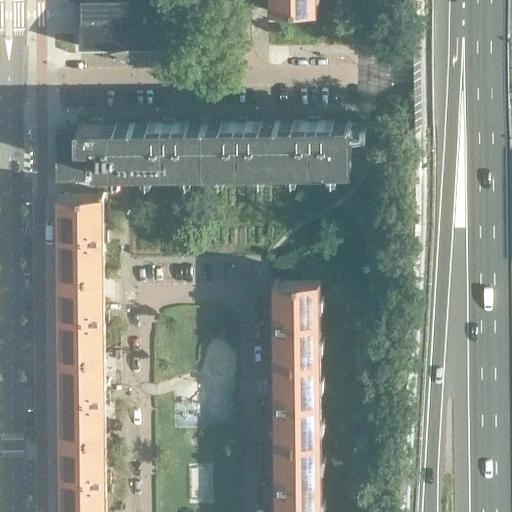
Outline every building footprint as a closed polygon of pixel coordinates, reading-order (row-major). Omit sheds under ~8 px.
[(162,45),(161,0),(79,0),(80,46),(115,45),(129,49),(129,51),(131,51),(131,48),(131,45),(162,45)] [(317,9),(317,0),(271,0),(271,6),(268,6),(268,11),(272,11),(277,11),(277,9),(317,9)] [(351,164),(351,132),(351,126),(352,126),(352,121),(352,119),(354,119),(354,115),(346,115),(346,119),(320,120),(320,116),(308,116),(308,120),(247,121),(247,117),(236,117),(236,121),(209,121),(209,117),(201,117),(201,121),(174,122),(174,118),(163,118),(163,122),(102,123),(102,119),(91,119),(91,123),(78,123),(79,131),(79,141),(96,141),(96,169),(118,169),(117,166),(148,166),(148,169),(190,168),(189,166),(222,165),(222,168),(263,168),(263,165),(294,165),(294,167),(335,167),(335,164),(351,164)] [(96,169),(96,141),(79,141),(79,131),(57,131),(58,178),(97,177),(96,169)] [(110,401),(110,389),(106,389),(106,387),(105,358),(109,358),(109,351),(105,351),(105,322),(105,320),(109,320),(109,308),(105,308),(105,306),(105,277),(108,277),(108,270),(104,270),(104,242),(105,242),(105,240),(109,240),(108,228),(104,228),(104,226),(104,197),(107,197),(107,192),(103,192),(103,191),(98,191),(98,193),(58,194),(61,511),(107,511),(107,484),(107,482),(111,482),(111,470),(107,470),(107,468),(106,439),(109,439),(109,432),(106,432),(106,403),(106,401),(110,401)] [(321,360),(320,282),(320,279),(280,279),(280,277),(274,277),(271,277),(271,283),(274,283),(275,312),(274,312),(274,315),(270,315),(270,326),(274,326),(274,328),(275,328),(275,358),(272,358),(272,360),(321,360)] [(322,440),(321,360),(272,360),(272,363),(275,363),(275,392),(275,395),(271,395),(271,406),(275,406),(275,408),(276,408),(276,438),(273,438),(273,441),(322,440)] [(322,511),(322,440),(273,441),(273,444),(276,444),(276,473),(276,476),(272,476),(272,487),(276,487),(276,489),(276,511),(322,511)]
